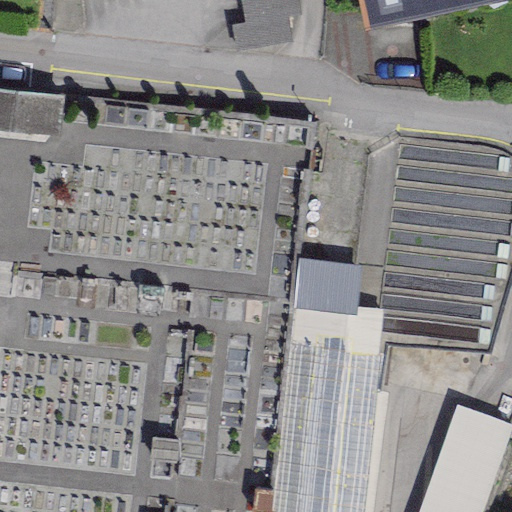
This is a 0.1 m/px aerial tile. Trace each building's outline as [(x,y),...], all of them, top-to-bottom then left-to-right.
[(299,18),(296,0),(78,0),(72,36),(237,56),(291,46),(286,19),(299,18)] [(511,0),(355,0),(364,40),(476,15),(511,7),(511,0)] [(0,81),(0,121),(70,127),(73,87),(0,81)] [(297,261),(285,346),(378,358),(383,315),(354,311),(359,270),(297,261)] [(378,358),(285,346),(265,511),(365,511),(383,358),(378,358)]
